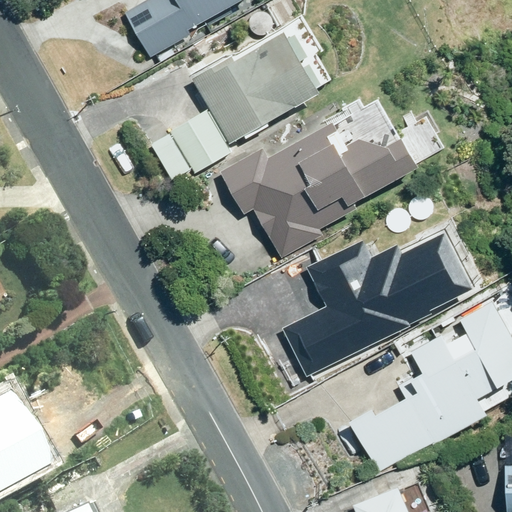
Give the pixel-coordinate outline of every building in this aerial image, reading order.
[(150,55),(262,0),(261,0),(156,0),(129,13),(150,55)] [(195,73),(232,137),(324,84),(289,23),(238,53),(235,49),(195,73)] [(208,105),(170,126),(196,170),(233,149),(208,105)] [(325,231),(321,225),(360,202),(356,195),(366,189),(367,191),(444,147),(426,116),(392,135),(365,131),(352,139),(337,114),(272,152),(266,142),(221,168),(246,210),(255,205),(283,255),(325,231)] [(315,277),(328,302),(283,326),(308,373),(414,318),(410,310),(428,301),(430,305),(477,281),(448,224),(406,246),(401,237),(375,250),(366,232),(321,255),(328,269),(315,277)] [(444,329),(414,347),(426,367),(401,381),(407,392),(379,407),(376,402),(354,415),(379,469),(491,406),(481,390),(511,372),(511,319),(497,293),(465,312),(481,340),(458,353),(444,329)] [(0,482),(33,462),(16,432),(30,423),(12,394),(0,401),(0,482)] [(355,500),(360,511),(414,511),(414,509),(423,505),(412,479),(403,483),(402,481),(355,500)] [(83,511),(77,499),(52,511),(83,511)]
